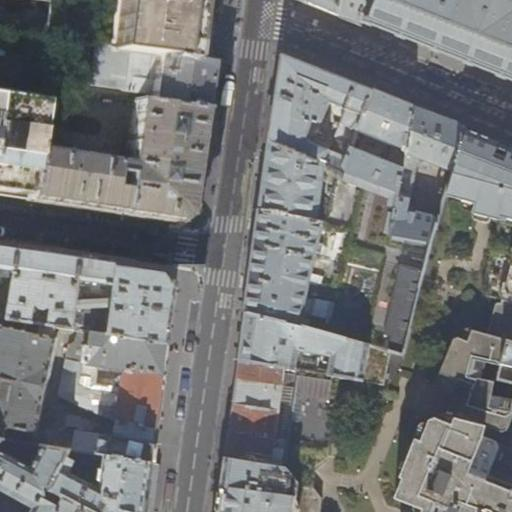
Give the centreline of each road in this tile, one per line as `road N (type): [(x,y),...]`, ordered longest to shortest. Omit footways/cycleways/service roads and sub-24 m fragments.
road 1 (residential): [(252,11),(511,114)]
road 2 (residential): [(178,511),(215,252)]
road 3 (residential): [(215,252),(252,11)]
road 4 (residential): [(0,221),(215,252)]
